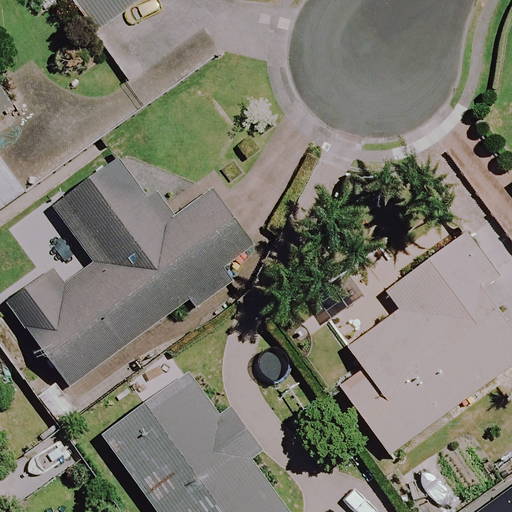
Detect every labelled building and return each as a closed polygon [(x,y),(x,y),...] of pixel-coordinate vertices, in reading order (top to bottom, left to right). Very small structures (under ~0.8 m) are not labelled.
[(60,0),(89,39),(141,0),(60,0)] [(60,288),(48,272),(8,303),(66,389),(251,257),(206,195),(151,234),(102,165),(44,206),(87,268),(60,288)] [(502,276),(472,235),(316,349),(395,456),(511,369),(511,329),(483,290),(502,276)] [(254,451),(199,370),(99,438),(150,511),(273,511),(239,461),(254,451)] [(511,511),(511,487),(477,511),(511,511)]
